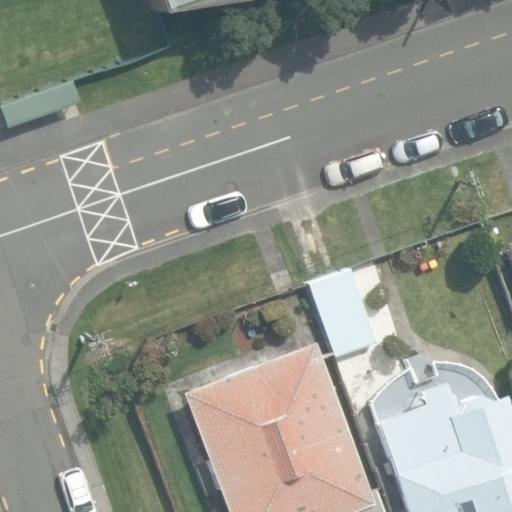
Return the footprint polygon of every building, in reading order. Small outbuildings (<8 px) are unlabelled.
[(0,124),(2,131),(73,107),(66,84),(0,105),(0,124)] [(511,239),(496,244),(511,292),(511,239)] [(298,285),(327,367),(370,352),(340,270),(298,285)] [(340,511),(368,502),(363,490),(306,341),(177,391),(223,511),(340,511)] [(444,413),(433,381),(412,389),(417,403),(367,420),(398,511),(511,511),(511,433),(498,394),(481,400),(471,394),(455,399),(451,410),(444,413)] [(381,511),(372,487),(363,490),(368,502),(340,511),(381,511)]
